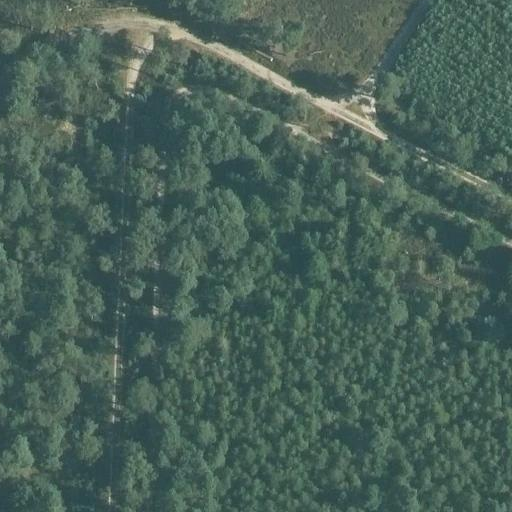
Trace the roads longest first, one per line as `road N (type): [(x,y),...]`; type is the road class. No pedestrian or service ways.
road 1 (track): [(416,0),(336,111),(182,34),(126,28),(110,511)]
road 2 (track): [(152,511),(165,103),(177,89),(194,87),(278,128)]
road 3 (track): [(278,128),(511,246)]
road 4 (track): [(278,128),(336,111),(511,197)]
road 5 (track): [(0,89),(9,70),(53,44),(83,31),(126,28)]
